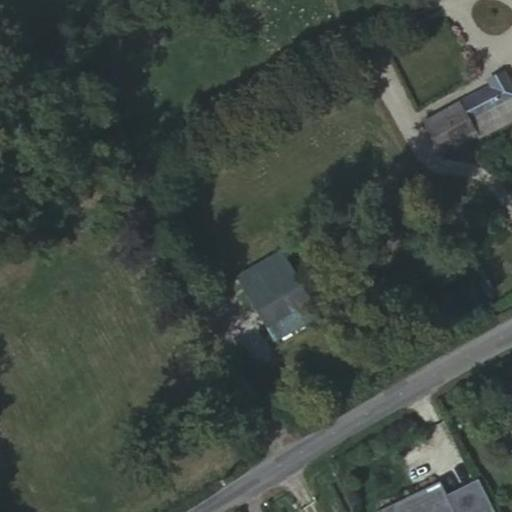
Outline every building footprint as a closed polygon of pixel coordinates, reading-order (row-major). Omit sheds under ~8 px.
[(511,102),(511,85),(505,72),(489,81),(491,86),(460,102),(461,104),(425,124),(442,154),(476,136),(471,124),(511,102)] [(479,140),(511,122),(511,102),(471,124),(476,136),(479,140)] [(260,322),(272,316),(289,307),(261,259),(233,274),(260,322)] [(260,322),(271,341),(283,334),(272,316),(260,322)] [(483,511),(491,511),(476,482),(443,497),(450,511),(479,511),(483,510),(483,511)] [(479,511),(450,511),(443,497),(437,485),(380,511),(483,511),(483,510),(479,511)]
